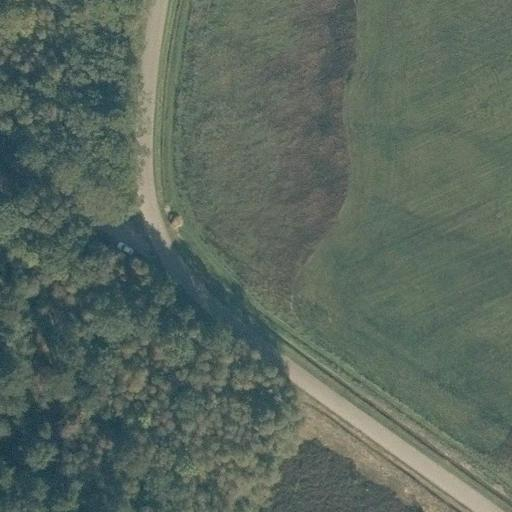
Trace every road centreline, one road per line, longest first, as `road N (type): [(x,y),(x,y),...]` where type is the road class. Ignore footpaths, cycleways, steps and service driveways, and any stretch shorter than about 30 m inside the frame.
road 1 (unclassified): [(486,511),(180,281),(150,225),(144,177),(141,116),(159,0)]
road 2 (track): [(0,147),(102,221),(150,225)]
